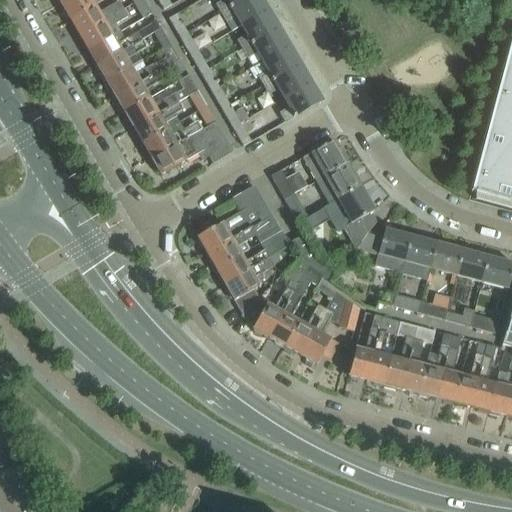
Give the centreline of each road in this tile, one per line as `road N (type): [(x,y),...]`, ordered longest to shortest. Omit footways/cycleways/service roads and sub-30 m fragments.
road 1 (secondary): [(493,511),(375,480),(244,415),(135,318),(60,196)]
road 2 (residential): [(511,466),(330,419),(281,395),(207,328),(139,229)]
road 3 (secondary): [(0,245),(76,330),(177,413),(253,459),(369,511)]
road 4 (residential): [(139,229),(6,0)]
road 5 (residential): [(347,108),(139,229)]
road 6 (residential): [(347,108),(425,208),(511,234)]
road 7 (residential): [(284,0),(347,108)]
